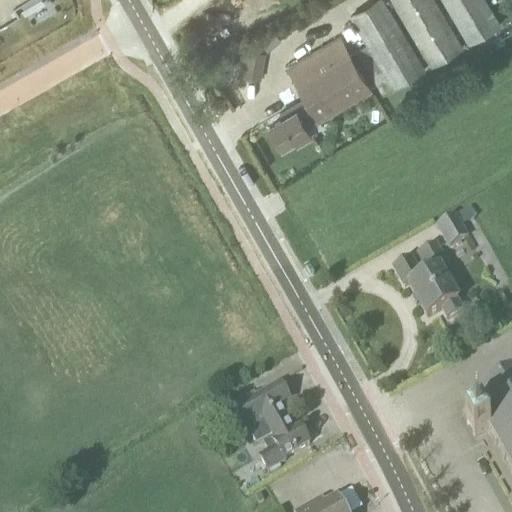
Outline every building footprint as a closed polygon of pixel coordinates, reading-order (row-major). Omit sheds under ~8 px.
[(0,0),(0,19),(21,8),(16,0),(0,0)] [(384,0),(376,0),(350,16),(394,90),(427,71),(384,0)] [(435,0),(391,0),(431,68),(464,48),(435,0)] [(486,0),(442,0),(469,45),(502,26),(486,0)] [(202,60),(224,51),(217,33),(194,42),(202,60)] [(265,51),(277,44),(271,35),(259,43),(265,51)] [(308,129),(319,123),(373,91),(341,36),(287,68),(304,98),(279,113),(282,119),(269,126),(282,148),(296,140),(298,143),(312,135),(308,129)] [(266,54),(246,50),(241,77),(262,81),(266,54)] [(469,209),(456,216),(436,228),(448,250),(469,239),(462,227),(475,220),(469,209)] [(439,269),(447,263),(436,244),(416,255),(427,274),(420,278),(410,259),(394,268),(405,289),(409,286),(428,320),(442,312),(448,321),(463,312),(439,269)] [(466,423),(475,439),(491,430),(511,468),(511,377),(473,400),(481,414),(466,423)] [(280,384),(236,409),(257,447),(272,438),(273,440),(273,441),(276,447),(259,457),(268,473),(286,462),(285,460),(310,445),(300,428),(295,431),(282,408),(291,403),(280,384)] [(227,411),(231,408),(223,395),(203,406),(204,407),(199,409),(208,427),(229,415),(227,411)] [(345,511),(338,498),(319,509),(316,504),(302,511),(345,511)]
